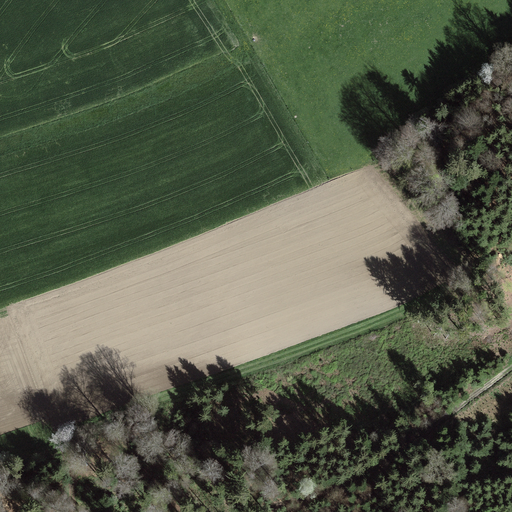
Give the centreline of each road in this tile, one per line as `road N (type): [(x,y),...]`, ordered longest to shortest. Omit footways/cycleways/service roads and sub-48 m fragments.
road 1 (track): [(268,511),(371,468),(511,373)]
road 2 (track): [(217,0),(328,176)]
